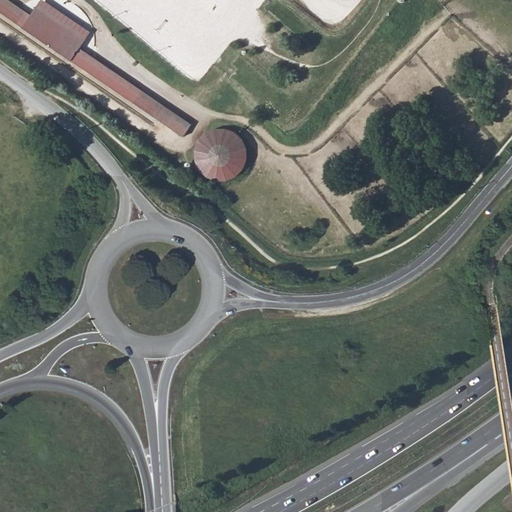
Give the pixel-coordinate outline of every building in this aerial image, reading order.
[(16,29),(20,31),(28,19),(24,16),(0,1),(0,7),(21,20),(16,29)] [(88,35),(38,3),(34,11),(83,42),(88,35)] [(0,18),(16,29),(21,20),(0,7),(0,18)] [(155,118),(161,110),(75,55),(78,51),(83,42),(34,11),(28,19),(20,31),(155,118)] [(78,51),(75,55),(161,110),(164,106),(78,51)] [(198,145),(197,151),(197,158),(199,164),(202,169),(207,173),(212,176),(218,178),(225,178),(231,176),(236,173),(241,169),(244,164),(246,158),(247,152),(246,146),(243,140),(239,135),(234,131),(228,129),(222,128),(216,129),(210,131),(205,135),(201,140),(198,145)]
